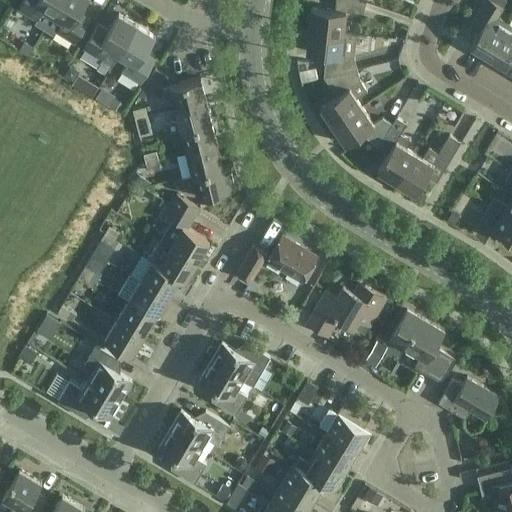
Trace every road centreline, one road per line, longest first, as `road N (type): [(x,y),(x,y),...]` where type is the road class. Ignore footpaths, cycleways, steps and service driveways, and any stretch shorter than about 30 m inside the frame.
road 1 (tertiary): [(511,325),(454,275),(338,207),(294,165),(258,92),(253,25)]
road 2 (residential): [(407,404),(381,460),(389,486),(420,505),(444,505),(449,493),(425,419)]
road 3 (residential): [(216,291),(407,404)]
road 4 (residential): [(107,471),(216,291)]
road 5 (residential): [(511,115),(428,60),(443,0)]
road 6 (residential): [(107,471),(0,405)]
